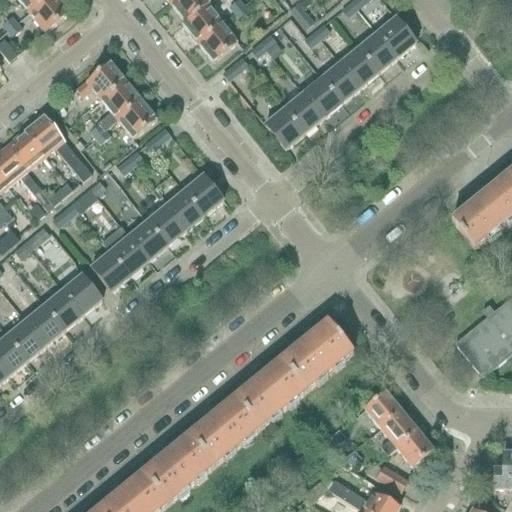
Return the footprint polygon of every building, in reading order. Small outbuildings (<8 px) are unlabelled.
[(15,0),(29,17),(50,0),(15,0)] [(45,37),(70,17),(56,0),(50,0),(29,17),(45,37)] [(207,9),(210,6),(205,0),(178,0),(171,7),(186,25),(186,26),(207,9)] [(359,0),(352,6),(358,13),(373,0),(359,0)] [(314,23),(326,14),(316,2),(304,11),(314,23)] [(235,16),(244,9),(239,3),(230,11),(235,16)] [(348,21),(358,13),(352,6),(342,14),(348,21)] [(306,33),(314,27),(298,8),(291,14),(306,33)] [(198,47),(222,28),(207,9),(186,26),(186,25),(182,28),(198,47)] [(240,23),(249,16),(244,9),(235,16),(240,23)] [(7,34),(16,27),(12,21),(3,29),(7,34)] [(417,47),(402,29),(396,22),(377,37),(398,62),(417,47)] [(16,27),(7,34),(13,41),(22,34),(16,27)] [(214,67),(238,47),(222,28),(198,47),(214,67)] [(315,36),(321,43),(330,36),(324,29),(315,36)] [(311,51),(321,43),(315,36),(305,45),(311,51)] [(379,78),(398,62),(377,37),(359,53),(379,78)] [(261,47),(267,53),(276,46),(271,39),(261,47)] [(0,54),(9,66),(18,60),(4,43),(0,47),(0,54)] [(257,62),(267,53),(261,47),(251,55),(257,62)] [(361,93),(379,78),(359,53),(340,68),(361,93)] [(229,85),(248,69),(242,62),(223,78),(229,85)] [(102,106),(127,86),(111,66),(77,94),(84,102),(93,94),(102,106)] [(342,108),(361,93),(340,68),(321,83),(342,108)] [(324,123),(342,108),(321,83),(303,98),(324,123)] [(96,143),(105,135),(118,125),(142,105),(127,86),(102,106),(113,119),(91,136),(96,143)] [(305,139),(324,123),(303,98),(284,114),(297,129),(305,139)] [(133,144),(157,123),(142,105),(118,125),(133,144)] [(305,139),(297,129),(284,114),(265,130),(275,141),(286,154),(305,139)] [(92,180),(50,129),(44,121),(34,129),(33,127),(23,135),(45,163),(56,154),(83,188),(92,180)] [(151,156),(171,140),(165,133),(145,149),(151,156)] [(27,178),(45,163),(23,135),(13,143),(15,145),(6,152),(27,178)] [(105,135),(96,143),(101,149),(110,141),(105,135)] [(27,178),(6,152),(0,157),(0,182),(8,193),(21,183),(45,212),(51,207),(48,203),(27,178)] [(127,165),(133,171),(142,164),(136,157),(127,165)] [(123,179),(133,171),(127,165),(117,173),(123,179)] [(224,205),(210,187),(204,180),(184,196),(204,221),(224,205)] [(475,253),(511,222),(511,185),(508,180),(452,225),(475,253)] [(0,214),(3,212),(0,207),(0,199),(8,193),(0,182),(0,214)] [(91,194),(97,201),(105,194),(100,187),(91,194)] [(54,211),(72,196),(66,188),(48,203),(51,207),(54,211)] [(86,210),(97,201),(91,194),(80,203),(86,210)] [(186,236),(204,221),(184,196),(165,211),(186,236)] [(58,232),(77,217),(71,210),(53,225),(58,232)] [(167,251),(186,236),(165,211),(147,226),(167,251)] [(0,214),(0,221),(5,227),(11,221),(3,212),(0,214)] [(149,267),(167,251),(147,226),(128,242),(149,267)] [(11,232),(4,238),(12,248),(20,242),(16,238),(11,232)] [(27,247),(32,253),(49,240),(43,233),(27,247)] [(130,282),(149,267),(128,242),(110,257),(130,282)] [(21,263),(32,253),(27,247),(15,256),(21,263)] [(112,297),(130,282),(110,257),(91,272),(112,297)] [(83,320),(103,305),(82,280),(63,295),(83,320)] [(65,336),(83,320),(63,295),(44,311),(65,336)] [(483,382),(511,358),(511,301),(494,316),(489,310),(483,316),(488,322),(455,348),(483,382)] [(46,351),(65,336),(44,311),(26,326),(46,351)] [(27,366),(46,351),(26,326),(7,341),(27,366)] [(307,396),(354,358),(328,327),(281,365),(307,396)] [(0,370),(9,381),(27,366),(7,341),(0,346),(0,370)] [(260,434),(307,396),(281,365),(235,403),(260,434)] [(0,388),(9,381),(0,370),(0,388)] [(386,396),(364,414),(380,434),(401,416),(386,397),(386,396)] [(215,471),(260,434),(235,403),(189,440),(215,471)] [(401,416),(380,434),(389,444),(380,452),(387,460),(396,453),(417,435),(401,416)] [(327,444),(334,452),(344,442),(338,434),(327,444)] [(417,435),(396,453),(412,473),(434,455),(433,454),(417,435)] [(169,509),(215,471),(189,440),(143,478),(169,509)] [(361,463),(355,455),(353,452),(345,459),(347,461),(344,464),(353,469),(361,463)] [(511,511),(511,457),(503,458),(503,474),(494,474),(494,494),(511,494),(511,506),(510,506),(506,511),(511,511)] [(401,497),(408,486),(383,471),(382,473),(376,470),(367,477),(401,497)] [(164,511),(169,509),(143,478),(101,511),(164,511)] [(398,511),(372,496),(367,505),(334,486),(331,488),(325,481),(320,486),(328,494),(326,496),(354,511),(398,511)] [(320,486),(303,501),(308,506),(310,509),(326,496),(328,494),(320,486)]
